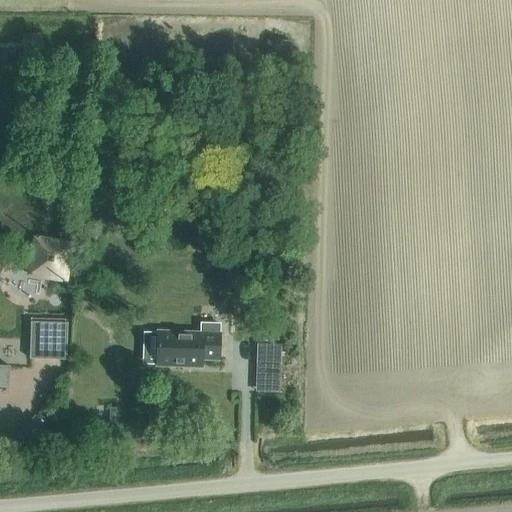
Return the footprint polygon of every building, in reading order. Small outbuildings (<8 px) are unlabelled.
[(29,272),(71,280),(77,245),(36,237),(29,272)] [(66,320),(30,319),(28,355),(64,357),(66,320)] [(158,333),(156,366),(202,367),(202,359),(219,360),(220,325),(201,324),(201,334),(158,333)] [(281,345),(257,344),(256,364),(280,365),(281,345)] [(0,366),(0,386),(9,387),(10,367),(0,366)]
